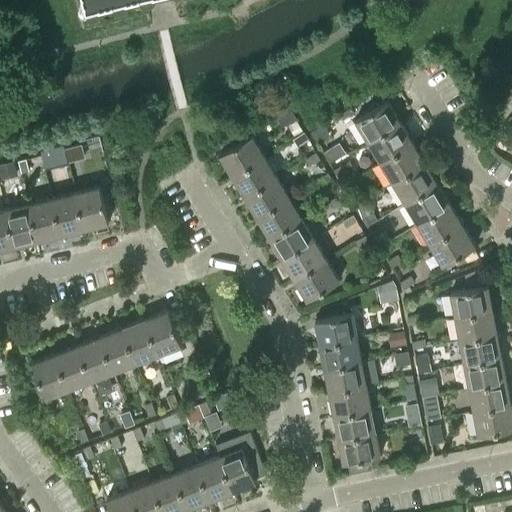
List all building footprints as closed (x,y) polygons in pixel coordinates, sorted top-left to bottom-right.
[(388,99),(355,119),(368,140),(400,120),(388,99)] [(297,120),(288,125),(295,136),(303,131),(297,120)] [(400,120),(368,140),(380,160),(413,141),(400,120)] [(297,145),(308,138),(303,131),(295,136),(293,138),(297,145)] [(252,134),(220,153),(232,174),(265,155),(252,134)] [(66,145),(70,158),(87,154),(83,140),(66,145)] [(413,141),(380,160),(393,181),(425,161),(413,141)] [(335,150),(325,156),(329,163),(340,157),(335,150)] [(310,165),(320,159),(316,152),(305,158),(310,165)] [(50,153),(42,155),(45,167),(53,165),(50,153)] [(265,155),(232,174),(245,194),(277,175),(265,155)] [(27,159),(18,161),(21,173),(30,171),(27,159)] [(425,161),(393,181),(405,201),(438,182),(425,161)] [(322,186),(333,180),(328,173),(318,179),(322,186)] [(277,175),(245,194),(257,215),(289,196),(277,175)] [(438,182),(405,201),(418,222),(450,203),(438,182)] [(100,185),(76,190),(85,227),(109,221),(100,185)] [(76,190),(52,196),(61,233),(85,227),(76,190)] [(350,197),(354,205),(365,198),(360,191),(350,197)] [(335,207),(345,201),(341,193),(330,200),(335,207)] [(52,196),(29,202),(38,239),(61,233),(52,196)] [(289,196),(257,215),(269,236),(302,216),(289,196)] [(29,202),(6,208),(15,245),(38,239),(29,202)] [(450,203),(418,222),(430,243),(462,223),(450,203)] [(6,208),(0,209),(0,248),(15,245),(6,208)] [(362,218),(367,225),(377,219),(373,212),(362,218)] [(347,228),(357,221),(353,214),(343,220),(347,228)] [(302,216),(269,236),(282,256),(314,237),(302,216)] [(462,223),(430,243),(443,264),(475,244),(462,223)] [(374,239),(379,246),(389,240),(385,232),(374,239)] [(359,248),(370,242),(365,234),(355,241),(359,248)] [(314,237),(282,256),(294,277),(327,258),(314,237)] [(387,259),(391,267),(402,260),(397,253),(387,259)] [(327,258),(294,277),(307,299),(340,279),(327,258)] [(410,274),(399,280),(404,288),(414,282),(410,274)] [(492,308),(488,284),(450,291),(455,315),(492,308)] [(492,308),(455,315),(460,338),(497,331),(492,308)] [(168,309),(145,317),(159,353),(182,344),(168,309)] [(352,311),(315,319),(320,342),(357,335),(352,311)] [(407,316),(409,324),(421,322),(419,314),(407,316)] [(145,317),(123,326),(136,361),(159,353),(145,317)] [(123,326),(100,335),(114,370),(136,361),(123,326)] [(497,331),(460,338),(464,362),(502,355),(497,331)] [(100,335),(78,343),(91,379),(114,370),(100,335)] [(357,335),(320,342),(324,366),(361,359),(357,335)] [(412,339),(413,348),(425,346),(424,337),(412,339)] [(78,343),(55,352),(69,387),(91,379),(78,343)] [(410,362),(408,350),(393,353),(396,365),(410,362)] [(46,396),(69,387),(55,352),(32,361),(46,396)] [(431,369),(428,353),(415,355),(418,371),(431,369)] [(502,355),(464,362),(469,386),(506,379),(502,355)] [(361,359),(324,366),(329,389),(366,382),(361,359)] [(402,385),(414,382),(412,374),(400,376),(402,385)] [(506,379),(469,386),(474,409),(511,402),(506,379)] [(366,382),(329,389),(334,413),(371,406),(366,382)] [(189,387),(194,399),(202,396),(197,384),(189,387)] [(42,397),(38,386),(29,389),(33,401),(42,397)] [(436,392),(421,395),(423,405),(438,402),(436,392)] [(166,396),(170,408),(178,405),(174,393),(166,396)] [(207,400),(199,403),(203,414),(211,411),(207,400)] [(143,405),(148,416),(156,413),(151,402),(143,405)] [(511,408),(511,402),(474,409),(478,434),(511,427),(511,408)] [(371,406),(334,413),(338,437),(375,430),(371,406)] [(185,408),(177,411),(181,423),(189,420),(185,408)] [(121,414),(125,425),(133,422),(129,411),(121,414)] [(421,414),(407,416),(408,423),(422,421),(421,414)] [(162,417),(154,420),(159,431),(167,428),(162,417)] [(99,422),(103,434),(111,431),(107,419),(99,422)] [(140,426),(132,429),(136,440),(144,437),(140,426)] [(76,431),(80,442),(88,439),(84,428),(76,431)] [(375,430),(338,437),(343,462),(380,454),(375,430)] [(430,435),(431,443),(443,441),(442,432),(430,435)] [(117,434),(109,437),(114,449),(122,446),(117,434)] [(94,443),(86,446),(91,457),(99,454),(94,443)] [(242,445),(219,454),(233,489),(256,481),(242,445)] [(219,454),(197,463),(210,498),(233,489),(219,454)] [(197,463),(174,472),(188,507),(210,498),(197,463)] [(174,472),(152,480),(163,511),(174,511),(188,507),(174,472)] [(163,511),(152,480),(129,489),(138,511),(163,511)] [(111,511),(138,511),(129,489),(106,498),(111,511)]
